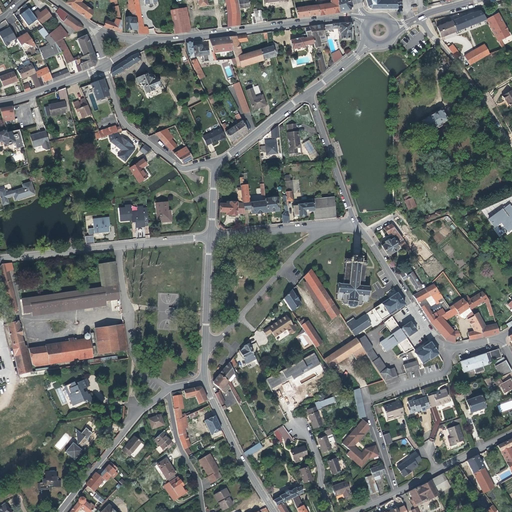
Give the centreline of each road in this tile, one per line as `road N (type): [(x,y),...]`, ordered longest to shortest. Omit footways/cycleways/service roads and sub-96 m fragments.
road 1 (tertiary): [(361,17),(147,40)]
road 2 (residential): [(448,347),(446,370),(366,400),(396,492)]
road 3 (residential): [(205,352),(324,226)]
road 4 (residential): [(104,66),(133,130),(183,168),(217,162)]
road 5 (residential): [(511,150),(419,17)]
road 6 (residential): [(169,388),(142,371),(136,356),(120,245)]
road 7 (residential): [(165,392),(62,511)]
road 8 (tertiary): [(204,380),(274,511)]
road 9 (residential): [(362,230),(448,347)]
road 10 (residential): [(310,92),(354,222)]
road 11 (residential): [(165,392),(203,511)]
road 12 (residential): [(120,245),(0,257)]
